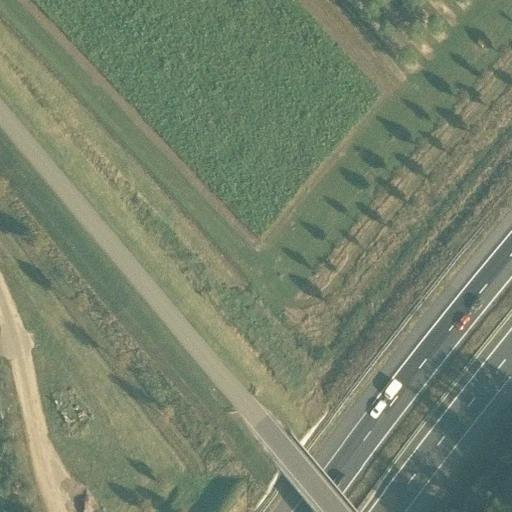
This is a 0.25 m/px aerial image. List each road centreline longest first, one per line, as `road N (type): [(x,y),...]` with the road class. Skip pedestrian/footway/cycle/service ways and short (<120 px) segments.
road 1 (unclassified): [(0,119),(333,511)]
road 2 (motorway): [(511,242),(302,511)]
road 3 (motorway): [(388,511),(511,352)]
road 4 (unclassified): [(56,508),(0,353)]
